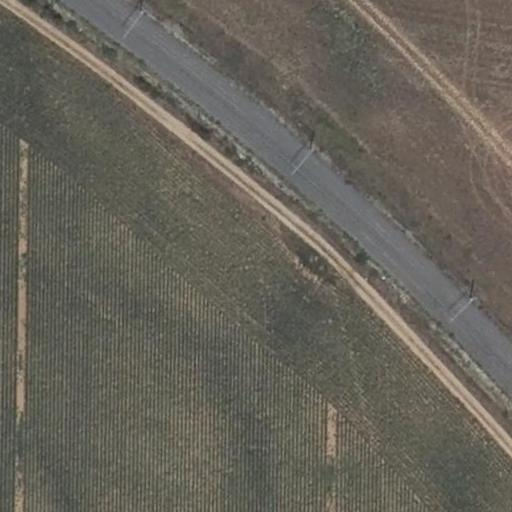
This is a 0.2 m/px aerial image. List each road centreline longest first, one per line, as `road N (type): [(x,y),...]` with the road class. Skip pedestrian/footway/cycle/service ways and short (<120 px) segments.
road 1 (track): [(5,0),(239,173),(404,331),(511,450)]
road 2 (track): [(511,144),(365,0)]
